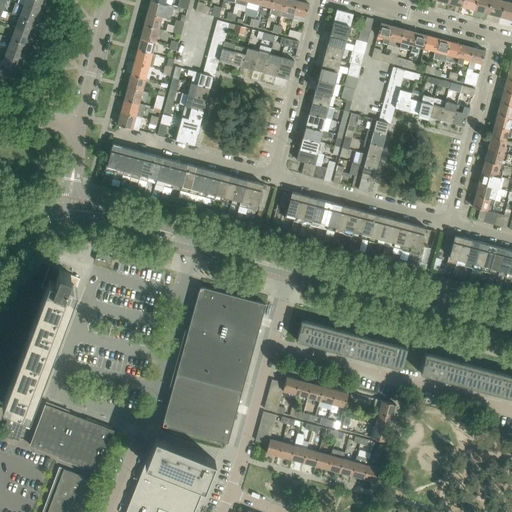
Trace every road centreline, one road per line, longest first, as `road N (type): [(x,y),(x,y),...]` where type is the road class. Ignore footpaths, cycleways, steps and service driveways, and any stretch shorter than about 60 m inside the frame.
road 1 (residential): [(109,511),(157,389),(193,249)]
road 2 (residential): [(511,409),(272,344)]
road 3 (unclassified): [(290,275),(511,334)]
road 4 (unclassified): [(511,320),(294,262)]
road 5 (residential): [(448,222),(497,37)]
road 6 (residential): [(273,176),(322,0)]
road 7 (residential): [(448,222),(273,176)]
road 8 (residential): [(114,133),(273,176)]
road 9 (residential): [(231,493),(272,344)]
road 10 (residential): [(497,37),(356,0)]
road 11 (residential): [(76,131),(110,0)]
road 12 (unclassified): [(197,236),(73,206)]
road 13 (unclassified): [(72,223),(193,249)]
